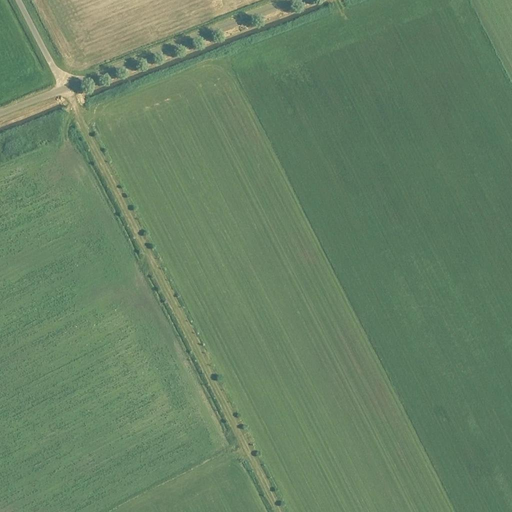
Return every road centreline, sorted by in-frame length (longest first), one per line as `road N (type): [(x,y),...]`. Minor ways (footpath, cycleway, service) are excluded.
road 1 (track): [(18,0),(278,511)]
road 2 (unclassified): [(0,114),(295,0)]
